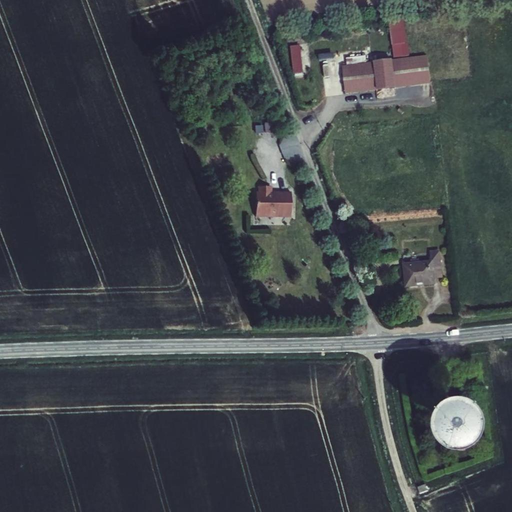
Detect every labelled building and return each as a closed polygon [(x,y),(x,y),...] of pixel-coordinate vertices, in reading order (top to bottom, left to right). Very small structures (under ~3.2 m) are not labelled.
[(343,93),(430,84),(427,55),(406,57),(402,18),(388,20),(392,58),(365,61),(364,56),(345,58),(346,66),(340,67),(343,93)] [(302,68),(309,68),(308,44),(301,44),(302,68)] [(290,45),(292,73),(301,72),(300,45),(290,45)] [(254,201),(251,201),(250,221),(262,222),(262,220),(271,220),(273,222),(280,222),(282,221),(285,221),(286,198),(272,197),(272,199),(266,199),(267,193),(257,192),(254,195),(254,201)] [(440,282),(437,259),(428,260),(430,269),(402,273),(405,292),(432,289),(431,284),(440,282)] [(452,441),(441,442),(441,452),(468,450),(467,437),(451,438),(452,441)]
